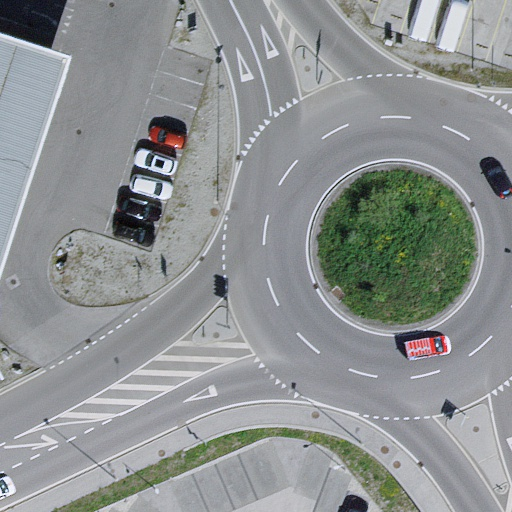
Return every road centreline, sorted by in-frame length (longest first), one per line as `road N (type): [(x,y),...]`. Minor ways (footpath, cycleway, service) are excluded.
road 1 (tertiary): [(0,486),(206,386),(317,352)]
road 2 (tertiary): [(266,217),(247,246),(160,326),(0,426)]
road 3 (tertiary): [(251,0),(270,80),(275,192)]
road 4 (tertiary): [(370,374),(485,511)]
road 5 (tertiary): [(408,116),(285,0)]
road 6 (tertiary): [(370,374),(435,370),(465,356),(509,308)]
road 7 (tertiary): [(408,116),(329,133),(275,192)]
road 8 (tertiary): [(266,217),(271,292),(317,352)]
